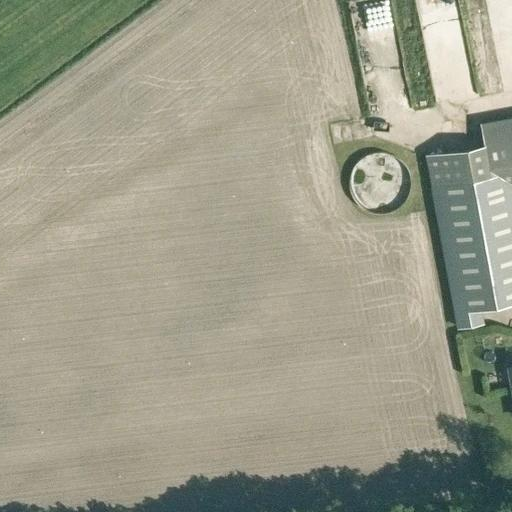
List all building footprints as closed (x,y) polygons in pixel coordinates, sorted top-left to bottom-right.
[(440,0),(443,16),(454,14),(452,4),(463,2),(462,0),(440,0)] [(511,0),(491,0),(492,9),(511,6),(511,0)] [(511,8),(500,10),(504,44),(511,43),(511,8)] [(432,185),(457,326),(483,321),(481,306),(511,300),(511,119),(481,125),(485,143),(425,153),(432,185)] [(369,211),(374,212),(378,212),(382,212),(386,212),(390,211),(394,209),(397,207),(401,204),(404,201),(407,194),(409,189),(410,184),(410,180),(409,172),(408,170),(407,167),(403,163),(400,159),(398,157),(395,156),(389,153),(385,152),(380,151),(376,151),(373,152),(368,153),(364,155),(360,158),(356,161),(354,165),(351,170),(350,173),(349,177),(348,183),(349,187),(351,191),(352,196),(355,200),(357,203),(360,206),(364,208),(369,211)]
